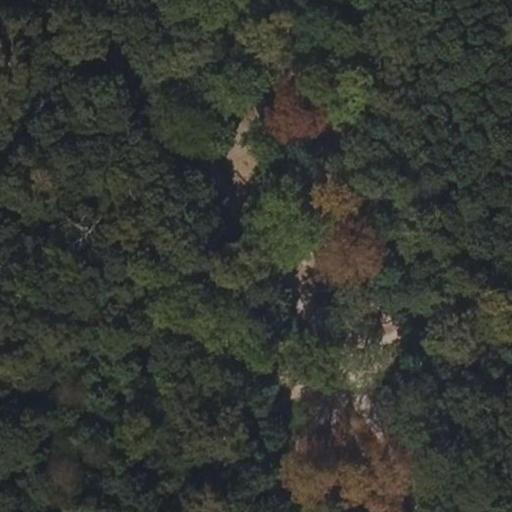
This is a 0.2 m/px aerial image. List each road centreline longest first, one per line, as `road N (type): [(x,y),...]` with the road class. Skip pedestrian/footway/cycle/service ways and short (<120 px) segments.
road 1 (track): [(67,0),(211,168),(341,364)]
road 2 (unknown): [(0,273),(255,357),(341,364)]
road 3 (track): [(341,364),(416,511)]
